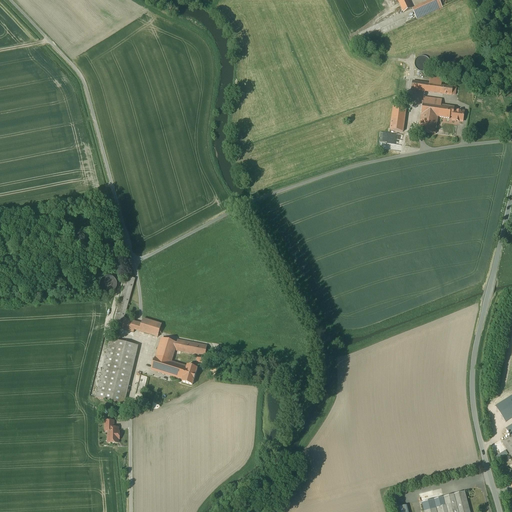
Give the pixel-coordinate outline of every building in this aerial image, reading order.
[(407,0),(397,0),(404,13),(411,9),(407,0)] [(413,12),(417,19),(442,7),(439,0),(413,12)] [(417,70),(419,71),(420,71),(422,72),(423,72),(425,71),(426,71),(427,70),(428,69),(429,67),(430,66),(430,64),(430,63),(430,61),(429,60),(428,59),(427,58),(426,57),(424,56),(423,56),(421,56),(420,56),(418,57),(417,58),(416,59),(415,60),(415,62),(414,63),(414,65),(415,66),(415,68),(416,69),(417,70)] [(456,87),(412,81),(411,89),(454,95),(456,87)] [(438,117),(441,105),(441,100),(424,97),(419,131),(435,134),(438,117)] [(462,108),(441,105),(438,117),(460,120),(462,108)] [(393,107),(390,130),(403,132),(406,108),(393,107)] [(380,148),(400,151),(401,146),(380,142),(380,148)] [(100,283),(100,284),(100,286),(100,288),(101,289),(102,291),(104,292),(105,293),(107,293),(108,293),(110,293),(112,293),(113,292),(115,291),(116,290),(117,288),(117,286),(117,285),(117,283),(116,281),(115,280),(114,279),(113,277),(111,277),(110,276),(108,276),(106,277),(104,277),(103,278),(102,280),(101,281),(100,283)] [(124,319),(135,279),(126,277),(112,327),(121,329),(124,319)] [(124,319),(121,329),(134,332),(134,330),(158,337),(162,325),(143,319),(141,324),(124,319)] [(96,398),(124,405),(138,346),(110,339),(96,398)] [(151,370),(167,375),(171,362),(175,350),(177,343),(162,339),(156,358),(155,357),(151,370)] [(177,340),(177,343),(175,350),(198,355),(201,356),(205,356),(207,346),(177,340)] [(201,356),(198,355),(197,363),(205,363),(205,357),(201,357),(201,356)] [(171,362),(167,375),(183,380),(182,382),(192,385),(197,369),(187,366),(187,367),(171,362)] [(137,376),(140,376),(136,394),(143,396),(148,377),(141,375),(141,373),(138,372),(137,376)] [(105,432),(108,432),(108,428),(114,428),(114,421),(105,421),(105,432)] [(114,428),(108,428),(108,432),(108,443),(118,443),(118,428),(114,428)] [(511,437),(511,436),(502,442),(511,457),(511,437)] [(496,456),(498,461),(509,454),(506,450),(496,456)] [(424,511),(469,511),(464,492),(443,497),(442,493),(432,495),(421,498),(421,499),(424,511)]
